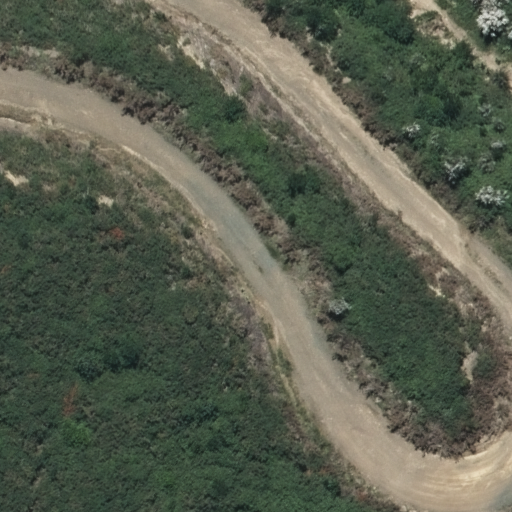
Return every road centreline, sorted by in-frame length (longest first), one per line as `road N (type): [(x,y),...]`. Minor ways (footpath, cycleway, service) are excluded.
road 1 (track): [(511,458),(434,490),(390,479),(370,461),(265,257),(223,207),(130,138),(83,116),(0,95)]
road 2 (track): [(178,0),(309,75),(482,256),(511,313)]
